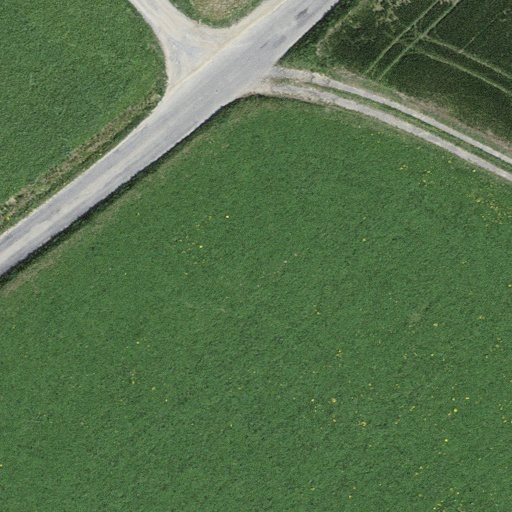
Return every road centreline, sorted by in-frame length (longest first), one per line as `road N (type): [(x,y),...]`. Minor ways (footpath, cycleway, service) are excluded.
road 1 (track): [(148,0),(225,81),(317,90),(387,108),(511,170)]
road 2 (unclassified): [(318,0),(0,254)]
